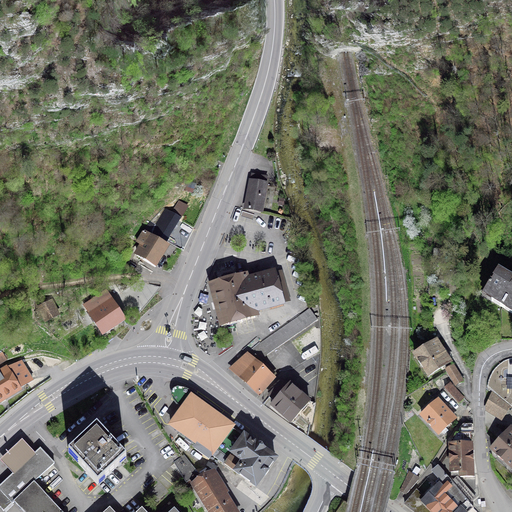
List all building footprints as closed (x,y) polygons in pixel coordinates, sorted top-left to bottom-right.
[(245,208),(261,211),(266,184),(265,184),(266,178),(252,175),(245,208)] [(145,229),(151,232),(166,241),(179,219),(166,211),(157,226),(150,222),(145,229)] [(151,232),(145,229),(138,240),(144,244),(137,256),(155,267),(168,247),(149,235),(151,232)] [(511,278),(508,276),(509,275),(498,268),(485,291),(494,297),(492,301),(511,313),(511,278)] [(210,284),(221,326),(255,317),(252,307),(268,303),(269,307),(283,303),(283,302),(289,301),(281,272),(275,273),(274,272),(245,280),(243,275),(210,284)] [(84,306),(102,334),(124,320),(109,298),(117,292),(114,287),(84,306)] [(34,311),(38,318),(56,309),(52,301),(34,311)] [(267,355),(317,320),(309,309),(259,344),(267,355)] [(442,355),(445,353),(437,340),(414,355),(428,377),(447,364),(442,355)] [(246,354),(231,368),(260,394),(273,379),(258,365),(261,361),(255,355),(252,359),(246,354)] [(21,361),(8,369),(20,388),(33,381),(27,371),(39,367),(34,359),(21,361)] [(455,386),(462,381),(453,366),(446,371),(455,386)] [(0,401),(20,389),(20,388),(8,369),(0,373),(0,401)] [(311,424),(315,405),(308,402),(283,381),(269,396),(275,402),(272,405),(291,422),(299,413),(311,424)] [(450,383),(445,388),(458,403),(464,398),(450,383)] [(174,403),(180,407),(191,391),(183,387),(175,386),(170,390),(170,396),(174,403)] [(486,407),(503,417),(510,407),(492,392),(486,407)] [(225,464),(244,437),(232,428),(233,426),(211,411),(211,408),(209,406),(206,408),(193,398),(191,398),(171,425),(197,445),(194,449),(209,459),(212,455),(225,464)] [(438,400),(422,416),(439,434),(442,431),(444,434),(448,430),(445,428),(455,419),(451,414),(453,412),(446,404),(443,406),(438,400)] [(471,434),(474,434),(473,425),(462,425),(456,432),(451,445),(450,445),(451,472),(454,472),(454,475),(458,475),(458,472),(460,472),(460,477),(473,477),(472,453),(471,434)] [(97,427),(68,453),(97,484),(126,458),(97,427)] [(511,468),(511,428),(492,450),(511,468)] [(244,437),(225,464),(255,486),(275,459),(244,437)] [(1,459),(16,475),(37,456),(22,440),(1,459)] [(14,501),(23,511),(61,511),(34,482),(54,464),(41,450),(0,487),(0,507),(3,511),(14,501)] [(199,474),(184,455),(174,462),(186,483),(199,474)] [(416,490),(404,504),(414,511),(476,511),(473,508),(474,508),(470,503),(451,481),(438,466),(432,471),(440,479),(425,498),(416,490)] [(236,511),(212,473),(193,484),(210,511),(236,511)] [(407,493),(418,480),(408,473),(401,489),(407,493)] [(451,481),(470,503),(475,498),(462,482),(461,483),(456,477),(451,481)]
